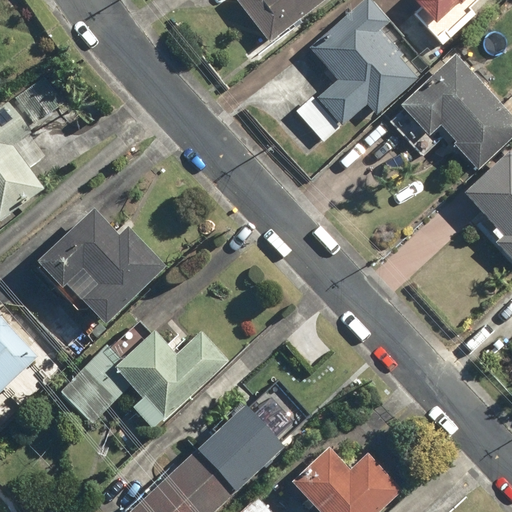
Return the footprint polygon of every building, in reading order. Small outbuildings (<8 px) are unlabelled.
[(241,0),(272,41),(326,0),(241,0)] [(364,0),(312,52),(338,79),(318,99),(313,94),(295,112),(325,144),(365,105),(378,118),(421,77),(378,33),(392,20),(371,0),(364,0)] [(414,0),(414,1),(421,9),(416,13),(444,45),(477,15),(472,9),(481,0),(414,0)] [(511,139),(511,114),(457,54),(400,105),(403,109),(390,120),(423,156),(448,134),(479,169),(511,139)] [(46,74),(15,98),(35,124),(66,100),(46,74)] [(0,107),(0,220),(46,188),(30,166),(48,153),(11,100),(0,107)] [(477,226),(495,244),(492,247),(511,267),(511,150),(461,198),(482,221),(477,226)] [(119,235),(96,208),(36,264),(83,314),(88,309),(104,325),(168,265),(130,225),(119,235)] [(0,396),(37,363),(0,322),(0,396)] [(231,361),(203,331),(178,354),(156,331),(115,369),(143,399),(132,409),(153,432),(231,361)] [(289,445),(252,405),(199,452),(236,492),(289,445)] [(333,445),(292,480),(319,511),(387,511),(409,494),(372,451),(353,468),(333,445)] [(214,511),(226,502),(184,457),(123,511),(214,511)] [(271,511),(257,497),(241,511),(271,511)]
